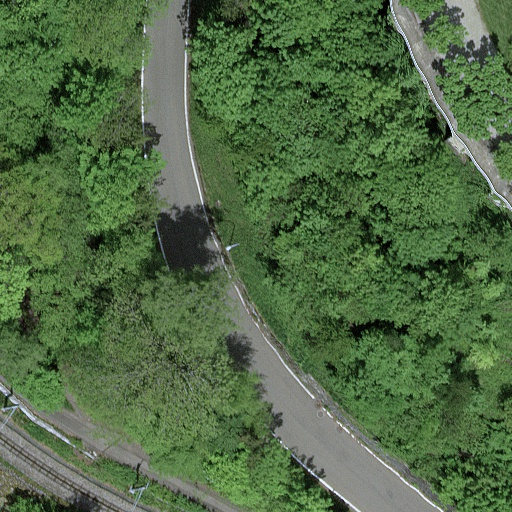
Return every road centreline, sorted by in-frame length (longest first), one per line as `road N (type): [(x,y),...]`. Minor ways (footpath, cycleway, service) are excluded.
road 1 (tertiary): [(167,0),(167,150),(204,287),(267,381),(399,511)]
road 2 (track): [(0,354),(50,401),(231,511)]
